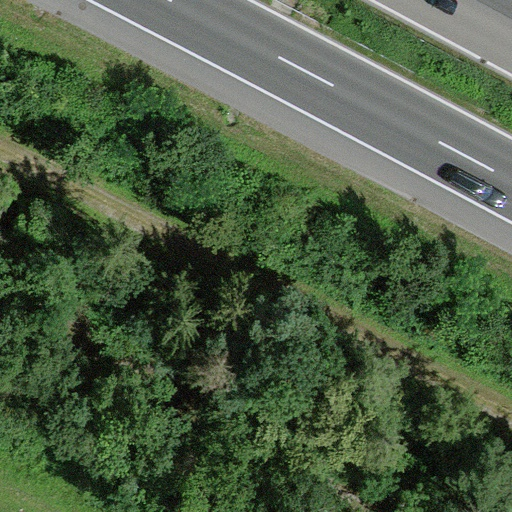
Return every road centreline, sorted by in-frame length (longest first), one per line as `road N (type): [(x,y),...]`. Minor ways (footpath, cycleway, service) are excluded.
road 1 (track): [(511,413),(0,153)]
road 2 (track): [(0,291),(405,511)]
road 3 (motorway): [(161,0),(511,187)]
